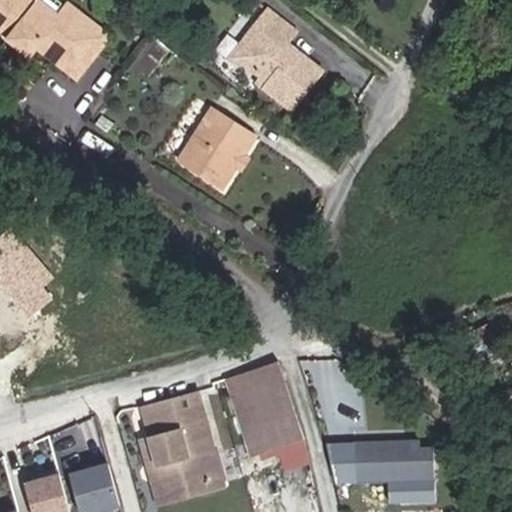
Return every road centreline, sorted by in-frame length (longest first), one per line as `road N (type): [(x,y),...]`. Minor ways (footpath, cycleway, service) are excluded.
road 1 (residential): [(289,304),(0,120)]
road 2 (residential): [(289,304),(423,70),(437,0)]
road 3 (residential): [(0,421),(268,349),(289,304)]
road 4 (unknown): [(282,320),(349,511)]
road 5 (unknown): [(109,392),(148,511)]
